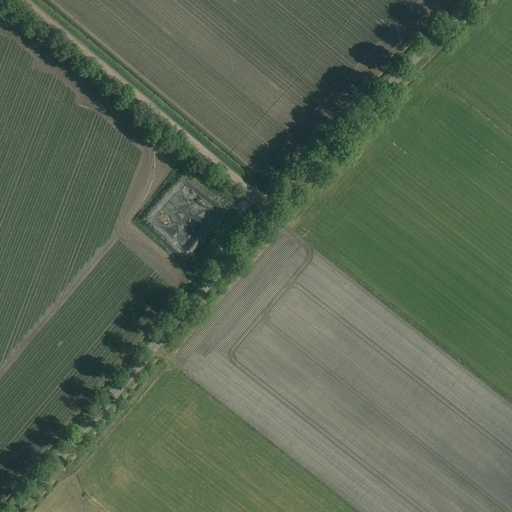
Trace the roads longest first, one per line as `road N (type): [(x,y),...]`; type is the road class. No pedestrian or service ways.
road 1 (unclassified): [(13,511),(272,208),(472,0)]
road 2 (track): [(272,208),(18,0)]
